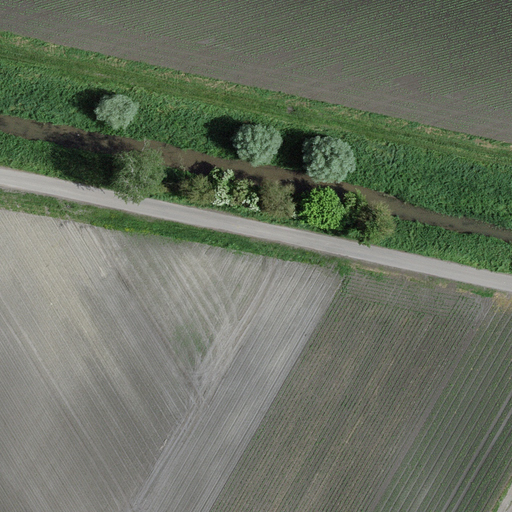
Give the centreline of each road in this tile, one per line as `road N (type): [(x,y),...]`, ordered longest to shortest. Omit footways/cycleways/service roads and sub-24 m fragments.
road 1 (track): [(0,49),(511,160)]
road 2 (track): [(511,287),(0,178)]
